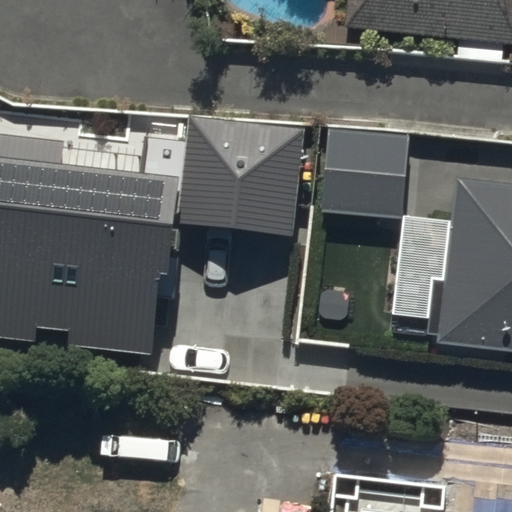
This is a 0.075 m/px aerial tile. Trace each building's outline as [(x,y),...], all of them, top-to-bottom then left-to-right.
[(511,0),(347,0),(345,23),(511,39),(511,0)] [(0,310),(0,311),(0,343),(114,359),(119,321),(199,331),(204,300),(233,304),(248,197),(306,205),(317,118),(218,105),(212,150),(82,133),(76,177),(40,172),(38,189),(0,184),(0,310)] [(404,215),(409,131),(328,126),(323,210),(404,215)] [(435,274),(430,326),(440,327),(439,339),(511,346),(511,177),(456,172),(446,275),(435,274)] [(39,511),(167,511),(174,453),(47,439),(39,511)]
